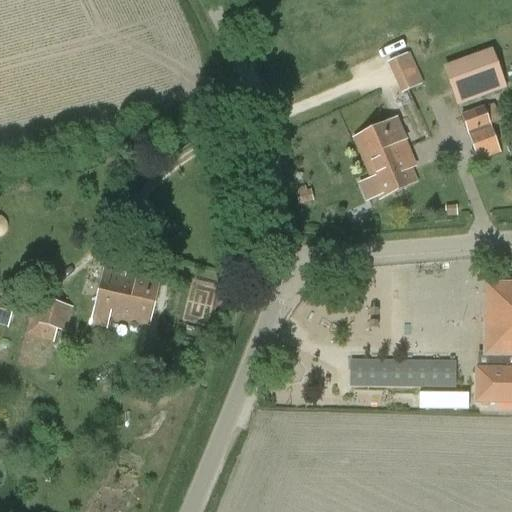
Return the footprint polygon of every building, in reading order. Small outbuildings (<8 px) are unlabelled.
[(443,66),(458,107),(506,90),(491,49),(443,66)] [(420,86),(416,77),(399,84),(403,94),(420,86)] [(495,104),(461,116),(477,162),(501,154),(490,125),(501,121),(495,104)] [(353,139),(367,170),(404,153),(399,143),(404,140),(395,120),(353,139)] [(404,153),(367,170),(380,199),(417,183),(404,153)] [(103,270),(91,325),(106,328),(109,317),(149,326),(160,281),(137,276),(137,278),(103,270)] [(511,285),(486,286),(486,354),(488,354),(488,369),(477,369),(477,402),(511,402),(511,285)] [(57,330),(67,333),(73,308),(35,299),(26,335),(54,343),(57,330)] [(350,387),(456,389),(456,363),(350,362),(350,387)] [(466,411),(466,395),(419,394),(419,411),(466,411)]
